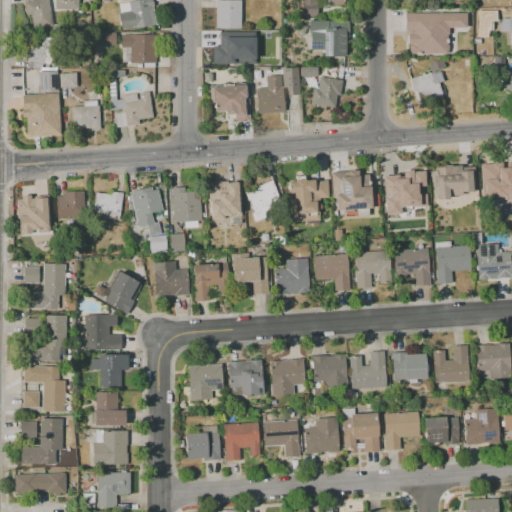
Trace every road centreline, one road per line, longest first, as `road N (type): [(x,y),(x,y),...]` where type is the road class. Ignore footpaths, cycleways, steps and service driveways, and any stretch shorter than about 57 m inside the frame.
road 1 (residential): [(156,494),(511,477)]
road 2 (residential): [(160,333),(511,309)]
road 3 (tertiary): [(186,155),(511,132)]
road 4 (tertiary): [(0,167),(186,155)]
road 5 (residential): [(160,333),(156,511)]
road 6 (residential): [(185,0),(186,155)]
road 7 (residential): [(378,0),(380,142)]
